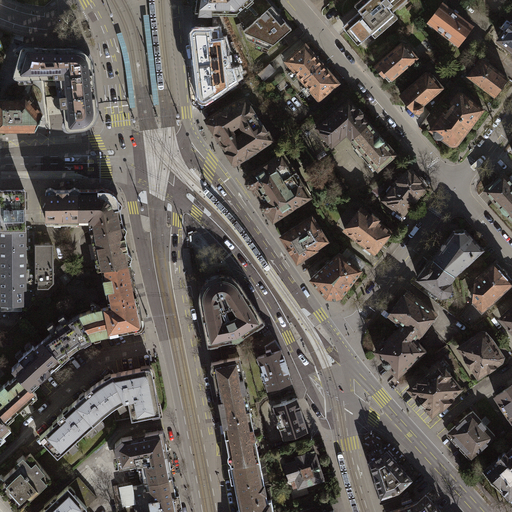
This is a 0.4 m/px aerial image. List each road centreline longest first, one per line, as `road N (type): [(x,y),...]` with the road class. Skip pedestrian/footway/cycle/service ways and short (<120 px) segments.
road 1 (residential): [(292,0),(454,187)]
road 2 (tertiary): [(331,336),(209,166),(183,144)]
road 3 (tertiary): [(190,420),(198,402),(176,264),(178,199)]
road 4 (residential): [(0,458),(101,358),(163,344)]
road 5 (tertiary): [(178,199),(245,262),(298,356)]
road 6 (tertiary): [(122,152),(163,344)]
road 7 (residential): [(454,187),(359,313),(331,336)]
road 8 (tertiary): [(479,511),(417,442),(342,377)]
road 9 (tertiary): [(87,1),(106,42),(122,152)]
road 10 (tertiary): [(183,144),(174,0)]
road 11 (tertiary): [(0,158),(122,152)]
